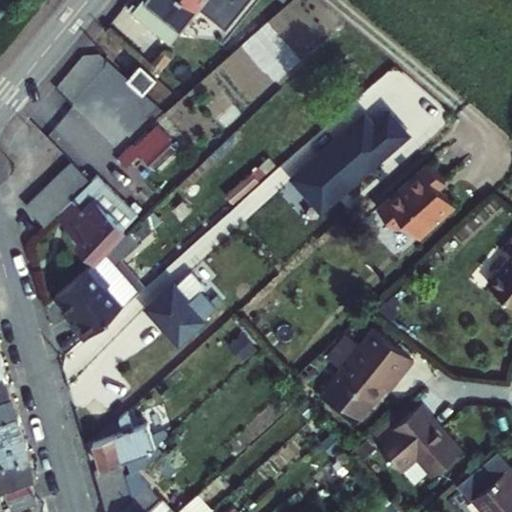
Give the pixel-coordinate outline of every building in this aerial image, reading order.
[(199,2),(225,24),(244,0),(138,0),(132,8),(169,39),(181,24),(199,2)] [(164,72),(145,57),(131,73),(150,88),(164,72)] [(46,215),(85,181),(96,171),(76,150),(27,195),(46,215)] [(428,159),(378,205),(396,224),(404,217),(419,233),(455,200),(440,184),(446,178),(428,159)] [(76,232),(93,250),(140,207),(101,166),(96,171),(85,181),(86,182),(62,206),(81,227),(76,232)] [(265,173),(192,239),(204,253),(227,232),(229,235),(279,189),(265,173)] [(511,252),(490,277),(511,294),(511,238),(505,247),(511,252)] [(122,299),(105,279),(108,276),(90,256),(54,289),(75,311),(73,313),(73,317),(86,331),(122,299)] [(147,302),(181,340),(208,315),(205,311),(217,301),(204,287),(209,282),(193,264),(177,279),(175,276),(147,302)] [(360,414),(374,397),(393,373),(396,375),(412,355),(373,324),(338,368),(324,386),(360,414)] [(0,387),(11,384),(5,364),(0,365),(0,387)] [(11,384),(0,387),(0,409),(17,404),(11,384)] [(419,402),(375,440),(399,469),(401,467),(412,479),(419,480),(428,471),(430,473),(460,448),(419,402)] [(17,404),(0,409),(0,433),(24,426),(17,404)] [(154,443),(166,432),(164,427),(153,433),(149,419),(134,423),(129,404),(120,412),(124,427),(95,435),(103,460),(120,454),(154,443)] [(0,455),(30,447),(24,426),(0,433),(0,455)] [(472,495),(477,491),(494,511),(511,511),(511,467),(509,464),(511,461),(498,445),(459,479),(472,495)] [(30,447),(0,455),(0,478),(3,478),(27,470),(36,467),(30,447)] [(103,460),(94,463),(98,478),(108,511),(114,511),(132,496),(120,454),(103,460)] [(3,478),(4,485),(27,472),(27,470),(3,478)] [(27,472),(4,485),(11,505),(35,497),(27,472)] [(132,496),(114,511),(175,511),(178,510),(162,493),(150,480),(132,496)]
